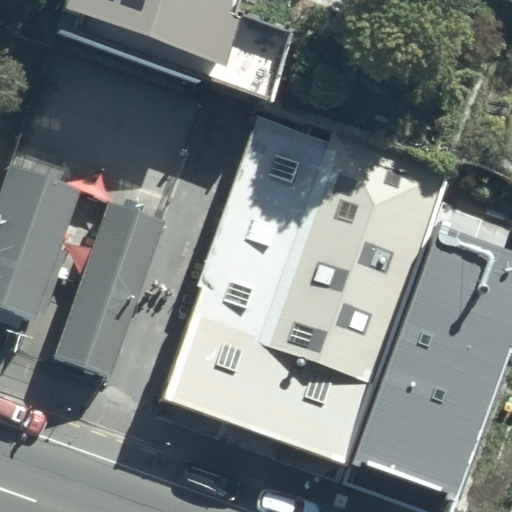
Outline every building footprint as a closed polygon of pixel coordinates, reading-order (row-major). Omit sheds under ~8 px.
[(239,0),(60,0),(52,26),(271,105),(297,32),(236,10),(239,0)] [(112,69),(100,101),(179,131),(191,99),(112,69)] [(448,181),(266,117),(237,196),(207,282),(164,400),(346,465),(389,346),(420,260),(434,221),(448,181)] [(0,324),(26,334),(75,194),(7,170),(0,188),(0,324)] [(104,204),(48,363),(111,385),(166,225),(104,204)] [(511,348),(511,249),(434,221),(420,260),(389,346),(346,465),(457,504),(511,348)] [(511,383),(493,430),(511,438),(511,383)]
